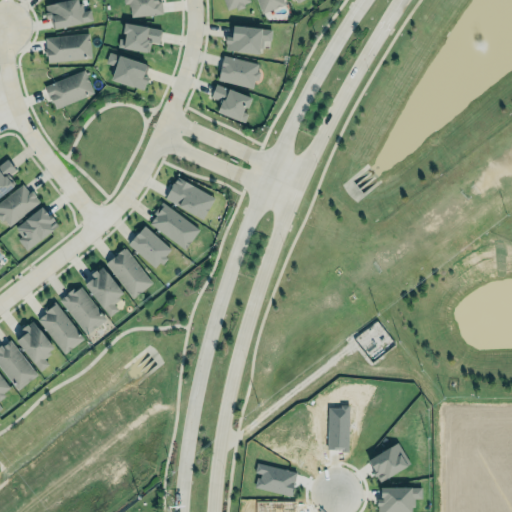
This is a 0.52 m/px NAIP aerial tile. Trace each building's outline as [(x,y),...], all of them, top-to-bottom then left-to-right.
[(62,0),(44,4),(46,14),(51,13),(54,28),(92,20),(90,8),(83,10),(82,2),(78,3),(77,0),(62,0)] [(121,2),(120,0),(159,0),(160,10),(129,13),(128,1),(121,2)] [(223,0),(227,9),(235,6),(236,8),(244,6),(242,3),(250,0),(223,0)] [(255,0),(260,13),(284,5),(282,0),(255,0)] [(161,29),(124,22),(122,38),(118,38),(117,47),(148,52),(150,42),(159,43),(161,29)] [(226,51),(259,52),(260,40),(270,41),(271,28),(227,25),(226,51)] [(43,35),(88,30),(92,58),(46,63),(45,56),(43,56),(42,47),(44,47),(43,35)] [(110,77),(114,65),(103,61),(107,51),(116,55),(117,53),(146,64),(141,76),(145,77),(141,88),(110,77)] [(253,88),(259,63),(222,55),(216,80),(253,88)] [(43,86),(83,69),(93,92),(55,108),(52,102),(50,102),(47,96),(44,92),(43,86)] [(220,101),(216,112),(243,122),(251,97),(214,84),(210,97),(220,101)] [(6,157),(0,162),(0,195),(12,185),(11,185),(14,182),(8,175),(16,169),(6,157)] [(163,197),(175,175),(212,197),(199,218),(163,197)] [(21,182),(0,199),(0,220),(3,218),(8,225),(21,215),(39,201),(34,195),(35,194),(31,189),(28,192),(21,182)] [(161,199),(198,227),(183,246),(149,221),(152,215),(155,212),(152,210),(161,199)] [(24,249),(57,227),(43,206),(13,226),(20,236),(17,238),(24,249)] [(171,250),(144,225),(127,243),(154,268),(171,250)] [(104,260),(112,253),(113,254),(117,251),(116,250),(122,245),(123,246),(124,245),(151,280),(131,295),(104,260)] [(83,280),(108,313),(117,307),(112,301),(119,296),(116,293),(121,289),(105,268),(101,263),(95,267),(94,266),(89,270),(91,273),(83,280)] [(79,283),(105,316),(85,331),(58,297),(67,290),(66,289),(71,285),(73,288),(79,283)] [(53,298),(82,335),(62,351),(40,321),(38,320),(36,317),(41,312),(45,309),(42,307),(53,298)] [(12,337),(39,370),(48,364),(42,357),(53,348),(32,321),(12,337)] [(36,374),(8,338),(0,345),(0,367),(17,389),(36,374)] [(0,373),(9,385),(2,390),(5,393),(0,396),(0,373)] [(376,479),(408,466),(398,443),(367,457),(376,479)] [(410,511),(410,498),(420,498),(421,487),(380,486),(379,499),(376,499),(375,511),(410,511)]
